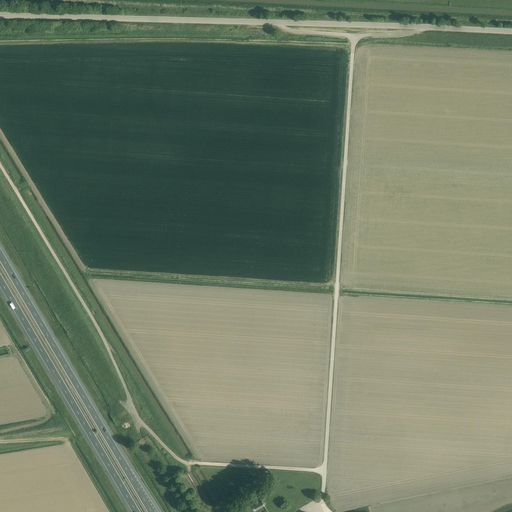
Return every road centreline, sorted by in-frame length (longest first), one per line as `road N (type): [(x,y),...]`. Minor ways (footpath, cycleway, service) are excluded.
road 1 (unclassified): [(186,461),(323,465),(353,36)]
road 2 (unclassified): [(186,461),(151,434),(103,334),(0,162)]
road 3 (motorway): [(151,511),(0,254)]
road 4 (tertiary): [(280,23),(0,15)]
road 5 (motorway): [(0,280),(135,511)]
road 6 (tertiary): [(422,27),(280,23)]
